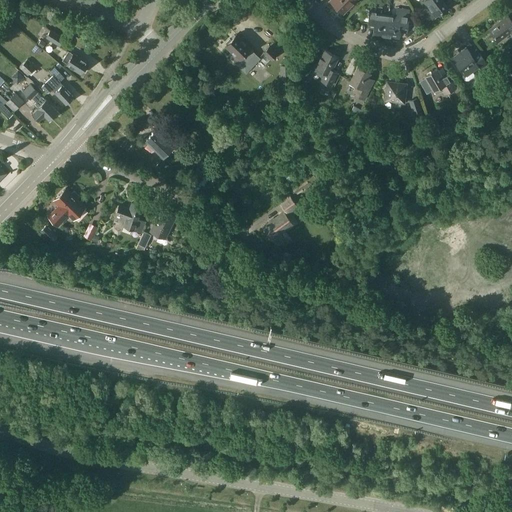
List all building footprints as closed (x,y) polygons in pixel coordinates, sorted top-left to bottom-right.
[(332,0),(331,1),(337,6),(336,7),(340,11),(341,10),(343,12),(344,10),(345,11),(349,7),(348,6),(354,0),(332,0)] [(425,0),(424,1),(429,8),(427,8),(426,8),(425,8),(425,9),(424,10),(424,11),(424,12),(424,13),(424,14),(425,15),(426,16),(427,17),(428,18),(429,18),(430,18),(431,19),(432,19),(433,19),(434,18),(435,18),(436,18),(437,17),(437,16),(438,15),(450,5),(445,0),(425,0)] [(373,34),(386,35),(388,15),(381,15),(381,8),(370,7),(368,27),(374,28),(373,34)] [(396,16),(388,15),(386,35),(399,37),(399,31),(406,32),(409,11),(397,9),(396,16)] [(511,32),(511,21),(508,16),(489,30),(498,42),(511,32)] [(50,31),(46,37),(60,46),(64,39),(50,31)] [(237,34),(226,45),(234,53),(232,55),(238,60),(240,58),(244,63),(255,53),(250,48),(250,47),(237,34)] [(269,46),(263,52),(271,60),(277,54),(269,46)] [(321,57),(316,68),(325,72),(321,80),(331,85),(338,72),(331,69),(334,64),(338,57),(320,48),(325,51),(321,57)] [(474,74),(472,71),(479,66),(481,69),(487,65),(477,50),(476,50),(479,53),(473,57),(466,48),(460,52),(461,53),(455,58),(459,64),(458,65),(464,74),(462,75),(462,77),(464,80),(466,81),(468,81),(474,76),(474,74)] [(69,51),(63,61),(68,64),(67,64),(81,73),(82,72),(84,71),(85,69),(85,67),(88,62),(74,54),(69,51)] [(28,58),(20,66),(28,74),(36,66),(28,58)] [(280,65),(281,80),(291,80),(290,65),(280,65)] [(358,66),(350,82),(357,85),(353,93),(365,99),(372,85),(366,82),(371,73),(358,66)] [(425,76),(436,95),(442,91),(445,95),(456,88),(448,74),(442,77),(437,69),(425,76)] [(59,82),(55,86),(52,89),(46,83),(43,86),(48,92),(51,89),(65,104),(73,96),(59,82)] [(388,82),(386,100),(403,102),(406,84),(388,82)] [(30,100),(32,98),(38,92),(30,84),(22,91),(30,100)] [(43,96),(38,92),(32,98),(37,102),(34,104),(38,108),(33,113),(39,120),(44,115),(48,120),(57,111),(43,96)] [(15,93),(6,103),(14,111),(24,101),(15,93)] [(417,98),(409,101),(414,116),(423,113),(419,102),(418,103),(417,98)] [(3,105),(0,108),(0,109),(9,118),(12,114),(3,105)] [(150,142),(146,146),(152,151),(155,148),(163,156),(174,145),(165,136),(163,137),(156,130),(146,139),(150,142)] [(389,153),(390,155),(394,161),(408,152),(402,144),(389,153)] [(394,161),(390,155),(373,167),(376,173),(394,161)] [(197,168),(191,178),(199,183),(205,173),(197,168)] [(57,208),(49,216),(58,225),(69,214),(74,219),(85,207),(76,199),(80,195),(74,190),(71,193),(66,188),(54,200),(60,206),(58,209),(57,208)] [(290,196),(280,203),(288,213),(298,206),(290,196)] [(119,205),(116,214),(126,218),(123,226),(141,232),(145,221),(138,219),(143,206),(140,205),(139,204),(136,203),(134,204),(132,202),(129,209),(119,205)] [(175,217),(161,210),(150,231),(165,238),(175,217)] [(270,236),(272,238),(281,250),(277,245),(282,241),(283,238),(279,233),(292,224),(284,213),(264,227),(266,230),(264,231),(269,237),(270,236)] [(90,223),(83,236),(84,236),(84,237),(90,240),(91,239),(92,240),(98,227),(90,223)] [(46,226),(41,231),(48,238),(53,233),(46,226)] [(151,235),(144,231),(138,244),(145,247),(151,235)]
